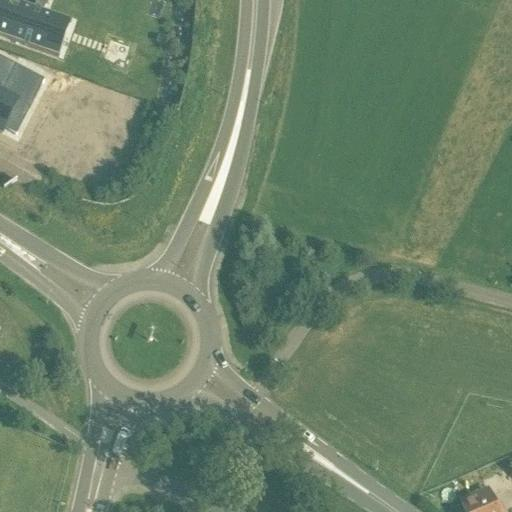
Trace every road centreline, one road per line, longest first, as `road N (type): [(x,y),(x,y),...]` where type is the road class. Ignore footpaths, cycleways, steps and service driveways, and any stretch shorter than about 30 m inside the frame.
road 1 (unclassified): [(246,407),(314,311),(351,282),(393,274),(511,301)]
road 2 (primary): [(175,284),(221,176),(241,103),(251,0)]
road 3 (primary): [(395,511),(246,407)]
